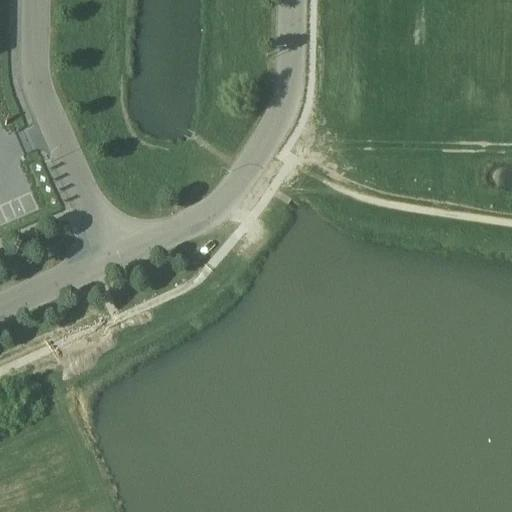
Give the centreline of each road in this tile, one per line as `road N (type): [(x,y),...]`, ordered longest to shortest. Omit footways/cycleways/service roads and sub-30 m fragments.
road 1 (unclassified): [(110,258),(214,212),(273,135),(287,90),(291,0)]
road 2 (unclassified): [(110,258),(34,86),(35,0)]
road 3 (unclassified): [(0,308),(110,258)]
